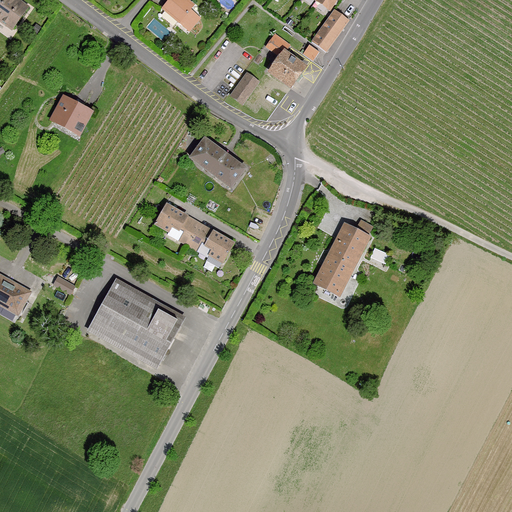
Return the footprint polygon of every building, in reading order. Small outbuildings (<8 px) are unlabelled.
[(0,0),(0,21),(13,31),(29,8),(17,0),(0,0)] [(170,0),(172,1),(165,10),(190,32),(201,19),(191,11),(195,7),(185,0),(170,0)] [(316,0),(329,10),(336,0),(316,0)] [(348,21),(335,11),(313,41),(326,51),(348,21)] [(289,45),(275,35),(267,46),(281,56),(270,71),(291,86),(305,65),(285,52),(289,45)] [(310,45),(304,54),(313,61),(319,52),(310,45)] [(259,82),(246,73),(230,96),(242,105),(259,82)] [(80,136),(92,113),(87,110),(77,105),(64,97),(51,120),(80,136)] [(246,171),(205,141),(191,160),(232,190),(246,171)] [(233,243),(165,205),(154,224),(167,232),(170,227),(177,230),(178,229),(184,233),(179,241),(187,245),(195,250),(200,241),(205,244),(204,246),(212,250),(208,256),(222,263),(233,243)] [(371,232),(375,223),(362,218),(358,227),(371,232)] [(355,231),(345,225),(338,238),(315,283),(340,296),(370,238),(355,231)] [(385,259),(388,251),(376,247),(374,254),(385,259)] [(29,292),(0,276),(0,304),(17,314),(29,292)] [(74,286),(58,278),(54,285),(70,293),(74,286)] [(183,318),(117,281),(90,330),(156,367),(183,318)]
